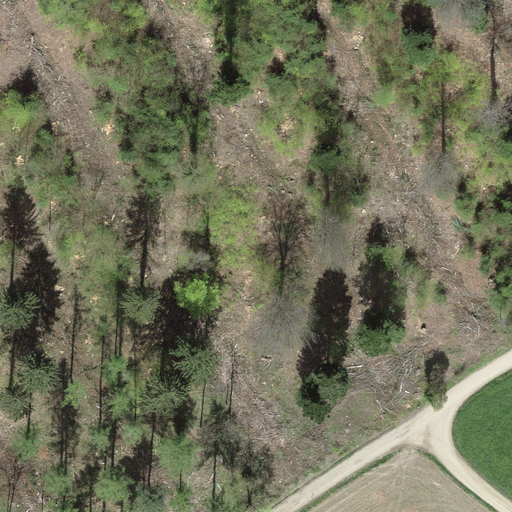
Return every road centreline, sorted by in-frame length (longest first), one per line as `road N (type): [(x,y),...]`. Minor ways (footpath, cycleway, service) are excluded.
road 1 (track): [(511,358),(283,511)]
road 2 (track): [(511,511),(447,455),(427,415)]
